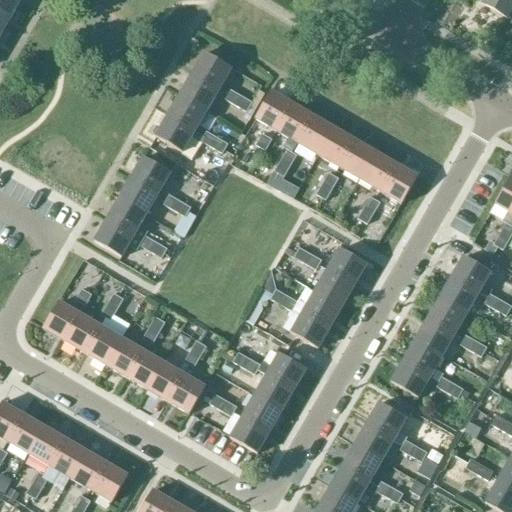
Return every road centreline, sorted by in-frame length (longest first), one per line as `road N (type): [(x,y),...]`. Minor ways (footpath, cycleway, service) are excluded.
road 1 (residential): [(0,350),(234,492),(277,491),(500,102)]
road 2 (residential): [(0,339),(56,239),(0,208)]
road 3 (residential): [(500,102),(392,37)]
